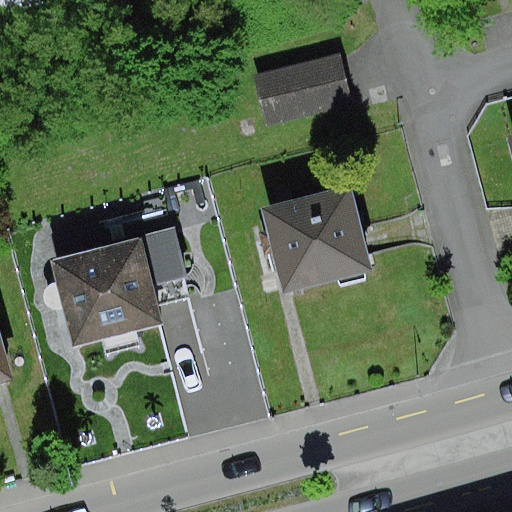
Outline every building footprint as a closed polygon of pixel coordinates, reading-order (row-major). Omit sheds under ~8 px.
[(0,0),(0,20),(79,0),(0,0)] [(342,53),(260,76),(272,122),(354,99),(342,53)] [(352,191),(263,212),(283,293),(372,272),(352,191)] [(174,232),(140,240),(152,287),(186,279),(174,232)] [(140,240),(50,263),(73,348),(162,324),(152,287),(140,240)] [(0,339),(0,383),(11,380),(0,339)]
